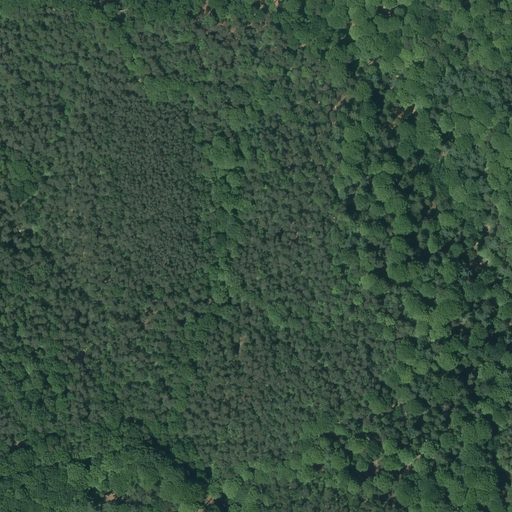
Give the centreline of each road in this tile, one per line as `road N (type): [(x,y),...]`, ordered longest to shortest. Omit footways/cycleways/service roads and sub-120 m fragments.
road 1 (track): [(342,130),(331,266),(396,304),(408,339),(385,385),(312,425),(304,455),(375,494),(381,511)]
road 2 (track): [(342,135),(306,148),(308,103),(297,93),(264,91),(231,152)]
